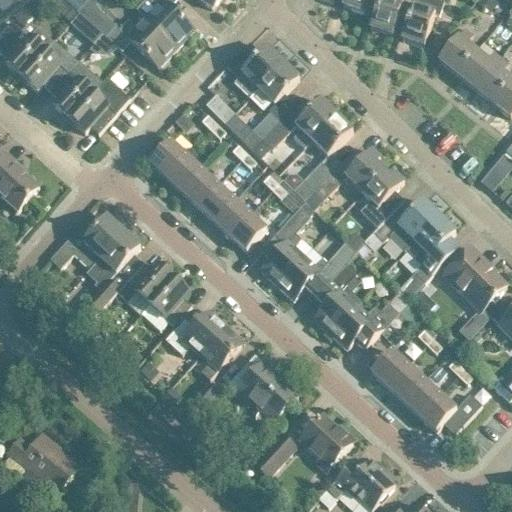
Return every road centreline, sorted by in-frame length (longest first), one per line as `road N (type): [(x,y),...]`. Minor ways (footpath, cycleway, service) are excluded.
road 1 (residential): [(466,506),(108,181)]
road 2 (residential): [(511,243),(268,2)]
road 3 (tertiary): [(208,511),(0,327)]
road 4 (residential): [(108,181),(268,2)]
road 5 (residential): [(0,297),(99,191)]
road 6 (residential): [(99,191),(0,102)]
